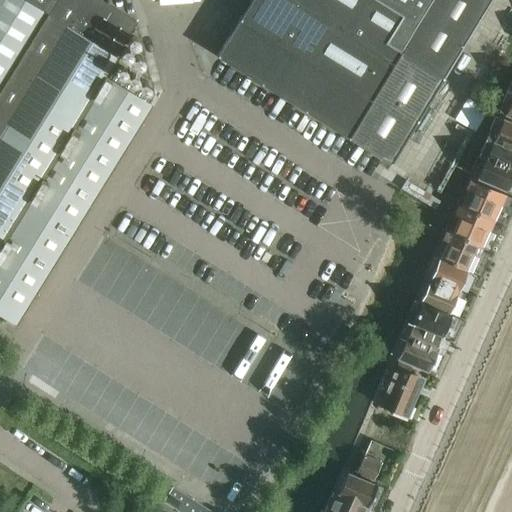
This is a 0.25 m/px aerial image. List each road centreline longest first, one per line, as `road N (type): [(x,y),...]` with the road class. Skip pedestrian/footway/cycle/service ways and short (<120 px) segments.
road 1 (residential): [(511,252),(395,511)]
road 2 (residential): [(95,511),(0,438)]
